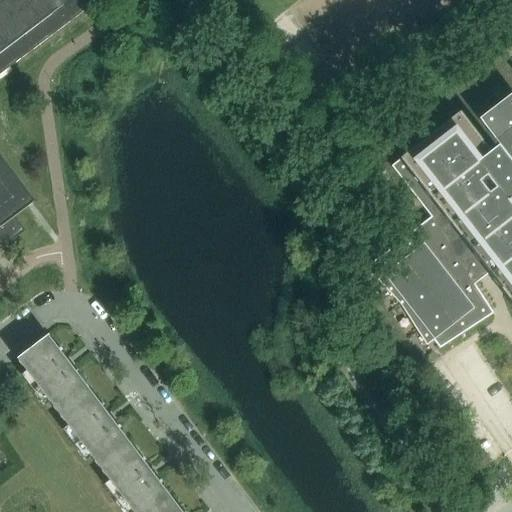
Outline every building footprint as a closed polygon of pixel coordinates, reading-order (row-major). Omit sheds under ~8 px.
[(0,0),(0,225),(7,235),(35,218),(0,171),(0,74),(98,0),(0,0)] [(430,218),(372,263),(382,276),(376,280),(399,305),(417,333),(423,328),(432,341),(439,350),(492,314),(465,271),(484,257),(511,293),(511,200),(510,198),(511,197),(511,93),(479,119),(504,152),(501,154),(496,147),(481,159),(452,121),(407,156),(406,155),(391,167),(413,195),(430,218)] [(16,359),(57,414),(89,390),(47,335),(16,359)] [(57,414),(99,469),(130,445),(89,390),(57,414)] [(99,469),(131,511),(156,511),(172,500),(130,445),(99,469)] [(156,511),(180,511),(172,500),(156,511)]
